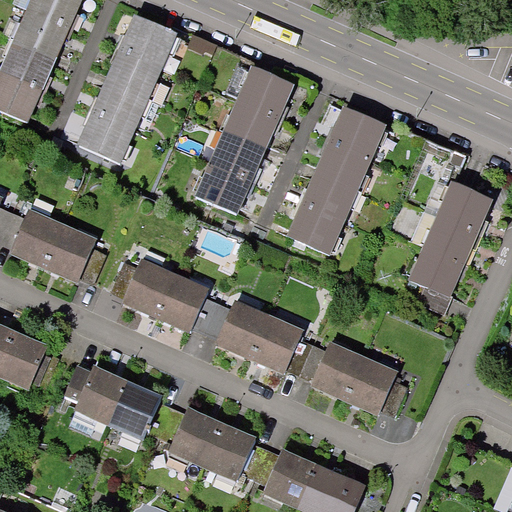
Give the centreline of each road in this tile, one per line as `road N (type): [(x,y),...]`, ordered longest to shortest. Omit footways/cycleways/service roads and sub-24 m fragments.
road 1 (residential): [(0,285),(415,465),(454,381)]
road 2 (secondary): [(229,0),(511,124)]
road 3 (residential): [(454,381),(511,253)]
